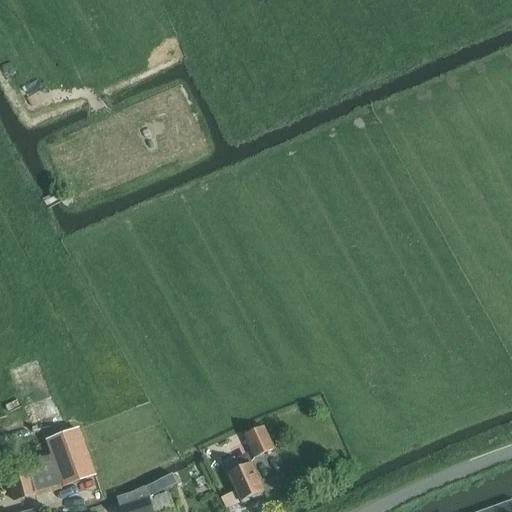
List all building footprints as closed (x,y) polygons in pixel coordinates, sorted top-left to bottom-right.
[(254,458),(273,450),(263,428),(244,436),(254,458)] [(79,431),(45,443),(62,489),(96,476),(79,431)] [(234,458),(223,463),(227,473),(236,492),(238,496),(241,503),(241,504),(263,493),(250,464),(239,470),(234,458)] [(9,477),(16,503),(37,498),(30,472),(9,477)] [(120,509),(119,509),(120,511),(153,511),(149,500),(145,489),(117,498),(120,509)] [(236,492),(222,498),(227,509),(241,503),(238,496),(236,492)] [(511,511),(511,501),(483,511),(511,511)]
